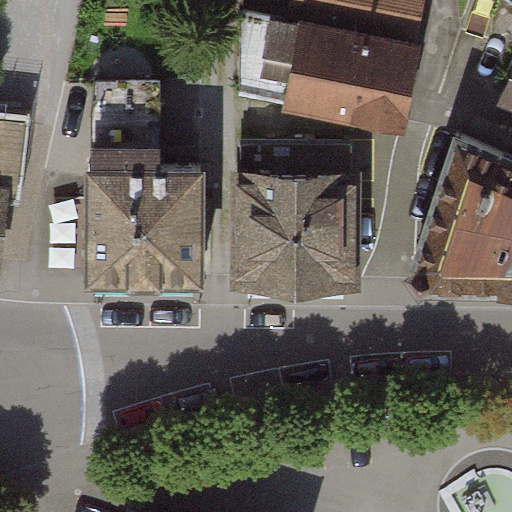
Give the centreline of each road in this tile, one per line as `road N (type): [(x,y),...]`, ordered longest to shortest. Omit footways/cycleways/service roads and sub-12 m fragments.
road 1 (residential): [(0,442),(215,369),(327,343)]
road 2 (residential): [(327,343),(103,343),(0,333)]
road 3 (residential): [(511,342),(327,343)]
